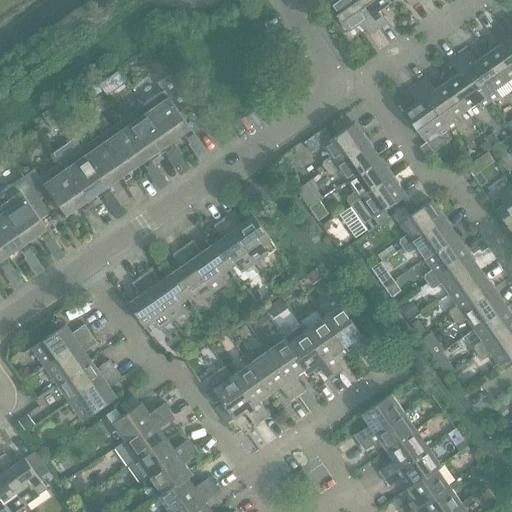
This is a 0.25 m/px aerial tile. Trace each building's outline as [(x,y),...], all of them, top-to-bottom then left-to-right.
[(369,36),(378,29),(357,0),(333,0),(328,3),(348,32),(360,24),(369,36)] [(379,11),(390,3),(388,0),(357,0),(378,29),(387,23),(379,11)] [(499,27),(511,45),(511,25),(508,20),(499,27)] [(511,45),(499,27),(490,33),(498,46),(487,53),(507,82),(511,78),(511,45)] [(507,82),(487,53),(475,61),(467,49),(458,56),(490,101),(499,95),(495,90),(507,82)] [(167,65),(160,56),(150,62),(157,72),(167,65)] [(480,108),(490,101),(458,56),(448,62),(457,74),(446,82),(466,111),(477,103),(480,108)] [(143,105),(170,143),(183,134),(191,145),(198,140),(179,112),(193,103),(172,73),(158,83),(163,92),(143,105)] [(466,111),(446,82),(434,90),(426,78),(417,84),(448,130),(457,124),(454,119),(466,111)] [(439,136),(448,130),(417,84),(407,91),(415,103),(404,111),(424,140),(435,132),(439,136)] [(177,154),(170,143),(143,105),(123,120),(149,158),(163,148),(170,159),(177,154)] [(52,107),(42,115),(52,129),(63,122),(52,107)] [(156,169),(149,158),(123,120),(102,134),(128,172),(142,163),(149,174),(156,169)] [(367,142),(353,123),(332,138),(325,128),(304,143),(311,153),(322,146),(330,157),(322,162),(322,166),(325,171),(367,142)] [(485,139),(492,148),(500,143),(493,133),(485,139)] [(136,183),(128,172),(102,134),(81,149),(108,187),(121,177),(129,188),(136,183)] [(115,197),(108,187),(81,149),(74,138),(54,152),(61,163),(87,201),(100,192),(108,202),(115,197)] [(479,146),(484,153),(491,148),(486,141),(479,146)] [(347,182),(379,160),(367,142),(325,171),(328,176),(332,176),(339,171),(347,182)] [(491,153),(496,160),(502,156),(497,149),(491,153)] [(349,207),(391,177),(379,160),(347,182),(354,193),(347,198),(346,202),(349,207)] [(94,211),(87,201),(61,163),(40,177),(35,169),(24,176),(37,196),(48,189),(66,215),(80,206),(87,216),(94,211)] [(28,202),(37,196),(24,176),(14,183),(20,191),(0,205),(0,206),(26,243),(40,234),(47,245),(54,240),(28,202)] [(380,222),(376,216),(404,196),(391,177),(349,207),(367,232),(380,222)] [(511,187),(498,196),(504,205),(496,210),(511,233),(511,187)] [(309,208),(318,221),(328,215),(319,201),(309,208)] [(402,248),(444,220),(431,201),(411,215),(405,207),(393,215),(399,223),(407,235),(400,240),(399,244),(402,248)] [(34,254),(26,243),(0,206),(0,250),(5,258),(19,248),(26,259),(34,254)] [(234,212),(224,219),(254,263),(276,248),(254,216),(243,224),(234,212)] [(241,272),(254,263),(224,219),(214,226),(222,238),(212,245),(228,269),(235,264),(241,272)] [(424,259),(456,237),(444,220),(402,248),(406,253),(409,254),(417,249),(424,259)] [(427,284),(469,255),(456,237),(424,259),(432,270),(424,275),(424,279),(427,284)] [(228,269),(212,245),(201,253),(193,241),(183,248),(213,292),(227,282),(221,274),(228,269)] [(200,301),(213,292),(183,248),(172,255),(181,267),(171,274),(187,298),(194,293),(200,301)] [(13,269),(5,258),(0,250),(0,265),(6,274),(13,269)] [(449,295),(481,272),(469,255),(427,284),(430,288),(434,289),(441,284),(449,295)] [(187,298),(171,274),(160,282),(152,269),(141,277),(172,321),(186,311),(180,303),(187,298)] [(305,277),(306,278),(312,286),(322,279),(317,271),(315,270),(305,277)] [(376,278),(383,288),(393,281),(385,271),(376,278)] [(451,319),(493,290),(481,272),(449,295),(456,306),(449,311),(448,315),(451,319)] [(290,283),(295,283),(297,278),(294,274),(289,275),(287,280),(290,283)] [(158,330),(172,321),(141,277),(131,284),(139,296),(128,304),(145,327),(153,322),(158,330)] [(393,281),(383,288),(390,298),(400,292),(393,281)] [(287,289),(281,293),(285,299),(291,295),(287,289)] [(273,290),(265,295),(271,303),(279,298),(273,290)] [(474,330),(506,308),(493,290),(451,319),(455,324),(459,324),(466,319),(474,330)] [(273,317),(287,307),(280,298),(266,307),(273,317)] [(406,321),(416,315),(409,304),(399,311),(406,321)] [(323,319),(343,348),(354,341),(363,355),(372,350),(341,306),(323,319)] [(476,355),(511,329),(511,317),(506,308),(474,330),(481,341),(474,346),(473,350),(476,355)] [(269,319),(263,310),(247,320),(254,330),(269,319)] [(333,355),(343,348),(323,319),(305,331),(336,375),(343,369),(333,355)] [(418,338),(425,334),(417,322),(410,327),(418,338)] [(45,367),(91,334),(84,325),(72,334),(66,325),(32,348),(45,367)] [(336,375),(305,331),(301,325),(284,336),(286,339),(285,340),(308,373),(318,366),(328,380),(336,375)] [(511,329),(476,355),(479,359),(484,360),(491,355),(499,366),(511,357),(511,329)] [(57,384),(91,361),(85,353),(98,344),(91,334),(45,367),(57,384)] [(431,335),(421,342),(433,360),(443,354),(431,335)] [(307,374),(308,373),(285,340),(267,352),(297,395),(305,390),(295,376),(304,370),(307,374)] [(290,401),(297,395),(267,352),(249,364),(270,394),(280,387),(290,401)] [(69,402),(115,369),(109,360),(97,369),(91,361),(57,384),(69,402)] [(448,361),(440,367),(443,372),(443,371),(445,374),(446,376),(454,370),(448,361)] [(260,401),(270,394),(249,364),(232,376),(262,420),(270,415),(260,401)] [(262,420),(232,376),(224,366),(210,376),(217,386),(213,389),(234,419),(245,411),(255,425),(262,420)] [(115,369),(69,402),(82,421),(116,397),(110,388),(122,379),(115,369)] [(360,442),(404,412),(391,394),(362,414),(369,425),(355,435),(360,442)] [(112,423),(125,441),(168,410),(163,403),(149,413),(142,402),(112,423)] [(116,408),(106,415),(112,423),(122,416),(116,408)] [(129,465),(167,438),(160,428),(174,418),(168,410),(125,441),(116,447),(129,465)] [(387,450),(416,430),(404,412),(360,442),(365,450),(379,440),(387,450)] [(26,431),(35,425),(28,414),(19,421),(26,431)] [(385,478),(428,448),(416,430),(387,450),(393,460),(380,470),(385,478)] [(460,437),(455,430),(448,435),(453,442),(460,437)] [(150,476),(193,446),(188,439),(174,449),(167,438),(129,465),(141,482),(150,476)] [(158,497),(191,474),(184,464),(199,454),(193,446),(150,476),(161,493),(158,496),(158,497)] [(407,488),(441,465),(428,448),(385,478),(390,485),(404,476),(410,485),(406,487),(407,488)] [(47,490),(41,481),(39,478),(48,471),(35,452),(25,459),(25,458),(13,466),(5,454),(0,456),(0,468),(25,505),(47,490)] [(402,511),(410,511),(449,485),(438,469),(441,466),(441,465),(407,488),(414,499),(400,508),(402,511)] [(14,511),(25,505),(0,468),(0,511),(14,511)] [(168,511),(174,511),(214,484),(209,477),(195,487),(189,477),(192,475),(191,474),(158,497),(168,511)] [(211,511),(212,511),(206,502),(220,492),(214,484),(174,511),(211,511)] [(449,511),(462,503),(449,485),(410,511),(449,511)] [(78,511),(84,511),(88,510),(80,499),(73,504),(78,511)] [(467,511),(462,503),(449,511),(467,511)]
